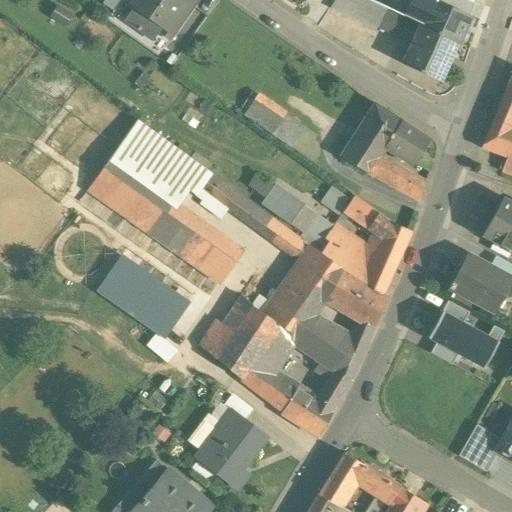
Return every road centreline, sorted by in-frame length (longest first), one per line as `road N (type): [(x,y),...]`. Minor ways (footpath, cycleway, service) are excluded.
road 1 (residential): [(466,131),(437,225),(349,425)]
road 2 (residential): [(255,0),(424,115),(466,131)]
road 3 (residential): [(349,425),(500,511)]
road 4 (residential): [(511,0),(466,131)]
